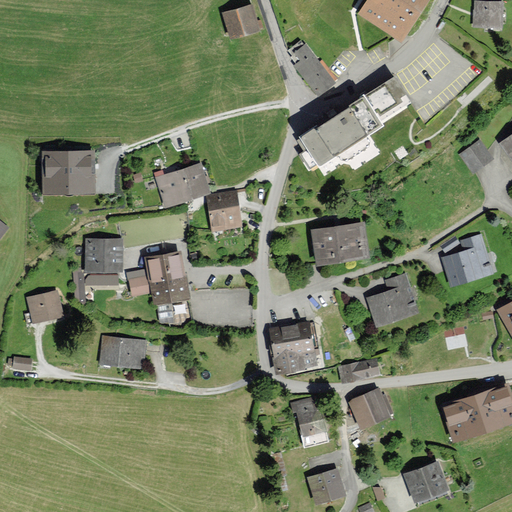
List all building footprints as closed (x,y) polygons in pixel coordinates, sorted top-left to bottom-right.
[(424,0),(370,0),(362,13),(400,37),(424,0)] [(502,2),(474,1),(473,26),(501,27),(502,2)] [(252,5),(224,13),(231,37),(259,29),(252,5)] [(306,47),(292,58),(322,96),(336,84),(306,47)] [(393,79),(301,138),(309,149),(300,155),(310,169),(317,165),(319,167),(382,126),(379,122),(409,103),(393,79)] [(511,136),(503,143),(511,155),(511,136)] [(479,142),(461,154),(473,171),(491,158),(479,142)] [(95,152),(43,153),(43,194),(95,193),(95,163),(95,152)] [(200,164),(157,178),(166,206),(209,192),(200,164)] [(235,192),(208,197),(214,229),(241,225),(235,192)] [(363,224),(313,231),(318,264),(367,257),(363,224)] [(465,253),(445,259),(452,284),(491,273),(480,236),(462,242),(465,253)] [(122,239),(86,240),(86,271),(123,271),(122,239)] [(181,252),(147,258),(155,303),(190,296),(181,252)] [(127,270),(131,295),(148,291),(143,267),(127,270)] [(85,297),(84,268),(74,268),(74,298),(85,297)] [(391,292),(369,299),(377,325),(416,312),(404,276),(387,281),(391,292)] [(57,291),(28,298),(34,322),(63,316),(57,291)] [(511,303),(499,311),(511,334),(511,303)] [(312,322),(272,329),(280,372),(316,366),(314,354),(318,353),(312,322)] [(144,341),(103,337),(101,363),(141,367),(144,341)] [(13,354),(12,368),(31,369),(32,355),(13,354)] [(380,375),(376,359),(339,367),(342,383),(380,375)] [(511,421),(511,402),(507,387),(473,398),(444,406),(455,439),(511,421)] [(380,393),(350,405),(359,427),(389,415),(380,393)] [(317,397),(291,404),(293,412),(297,411),(305,446),(327,441),(317,397)] [(438,463),(405,475),(416,502),(448,490),(438,463)] [(336,470),(308,478),(316,504),(344,495),(336,470)]
